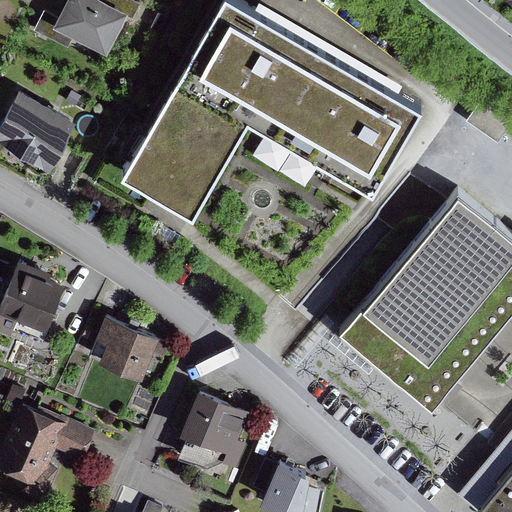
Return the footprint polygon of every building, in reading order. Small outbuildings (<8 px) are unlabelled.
[(117,0),(64,0),(58,13),(45,6),(34,26),(68,43),(75,30),(106,47),(126,9),(128,5),(117,0)] [(117,0),(128,5),(126,9),(134,14),(140,0),(117,0)] [(421,96),(255,0),(215,0),(147,119),(121,164),(191,202),(248,108),(373,179),(421,96)] [(0,115),(0,131),(49,159),(75,114),(19,82),(0,115)] [(72,88),(68,94),(77,100),(81,93),(72,88)] [(511,111),(484,92),(466,117),(498,139),(511,120),(511,111)] [(511,298),(511,228),(459,184),(342,323),(430,396),(511,298)] [(61,281),(16,263),(0,301),(0,325),(10,330),(17,313),(44,324),(61,281)] [(158,331),(106,311),(90,351),(142,371),(158,331)] [(87,326),(83,335),(89,337),(92,329),(87,326)] [(11,380),(4,396),(16,401),(22,385),(11,380)] [(261,415),(199,386),(180,425),(185,428),(228,447),(223,458),(238,465),(261,415)] [(98,426),(19,396),(0,444),(0,461),(28,472),(22,486),(43,494),(44,476),(59,462),(48,458),(54,444),(87,456),(98,426)] [(511,421),(458,486),(477,501),(480,497),(499,475),(495,473),(511,454),(511,421)] [(228,447),(185,428),(173,453),(208,466),(223,458),(228,447)] [(265,487),(277,458),(265,453),(253,482),(265,487)] [(334,475),(279,453),(277,458),(265,487),(261,496),(300,511),(321,511),(331,484),(334,475)] [(480,497),(498,511),(511,511),(511,459),(499,475),(480,497)] [(159,511),(163,503),(148,497),(142,511),(143,511),(159,511)]
